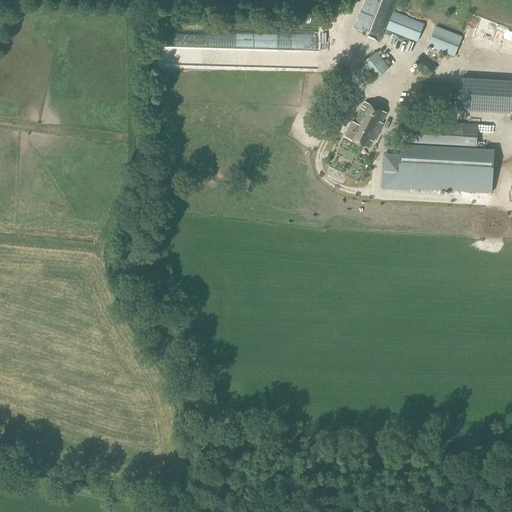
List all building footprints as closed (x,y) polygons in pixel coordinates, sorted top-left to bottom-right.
[(417,42),(424,25),(393,12),(386,30),(417,42)] [(455,57),(463,37),(435,27),(428,46),(455,57)] [(373,82),(389,68),(377,52),(361,66),(373,82)] [(434,64),(432,66),(421,56),(415,62),(430,76),(438,68),(434,64)] [(446,83),(458,82),(458,73),(465,73),(464,60),(451,61),(451,74),(446,74),(446,83)] [(450,110),(452,86),(411,83),(410,108),(450,110)] [(369,149),(387,114),(364,102),(354,123),(352,122),(344,137),(369,149)] [(409,141),(409,146),(476,150),(477,145),(478,125),(463,124),(411,121),(410,137),(409,137),(409,141)] [(346,168),(353,149),(337,143),(330,162),(346,168)] [(494,151),(476,150),(409,146),(401,146),(401,156),(385,155),(383,188),(409,189),(409,187),(492,192),(494,151)] [(325,176),(341,183),(345,173),(329,166),(325,176)]
